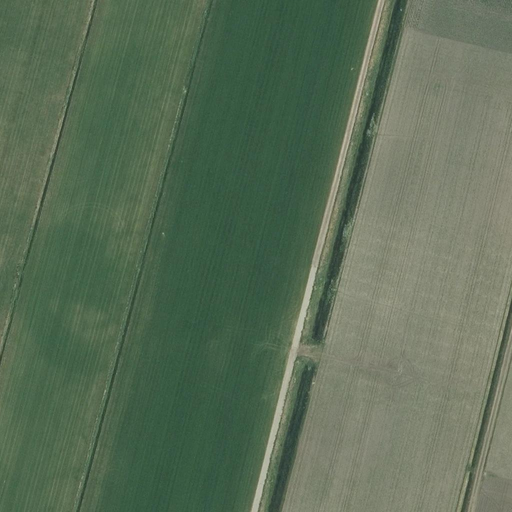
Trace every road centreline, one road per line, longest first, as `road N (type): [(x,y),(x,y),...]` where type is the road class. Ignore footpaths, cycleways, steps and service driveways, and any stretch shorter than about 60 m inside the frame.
road 1 (track): [(256,511),(384,0)]
road 2 (track): [(467,511),(511,325)]
